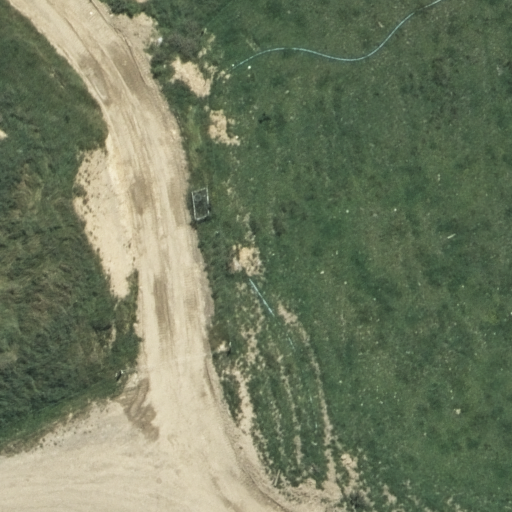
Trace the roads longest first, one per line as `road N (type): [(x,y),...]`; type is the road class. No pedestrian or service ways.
road 1 (track): [(33,0),(133,117),(229,511)]
road 2 (track): [(186,511),(91,495),(0,493)]
